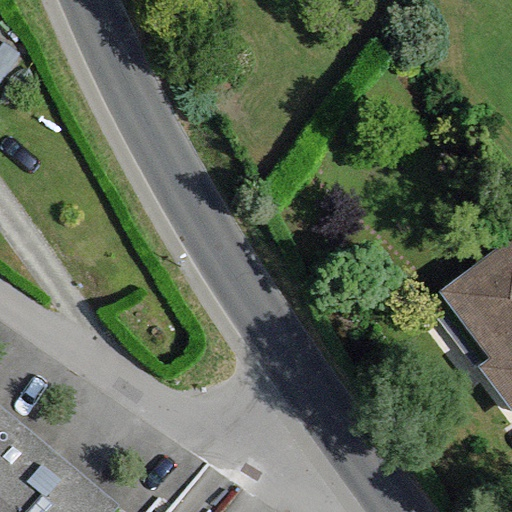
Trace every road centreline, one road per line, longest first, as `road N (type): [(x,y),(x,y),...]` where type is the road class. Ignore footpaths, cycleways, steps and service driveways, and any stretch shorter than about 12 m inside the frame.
road 1 (tertiary): [(354,444),(158,160),(88,0)]
road 2 (residential): [(0,291),(176,414),(246,436),(354,444)]
